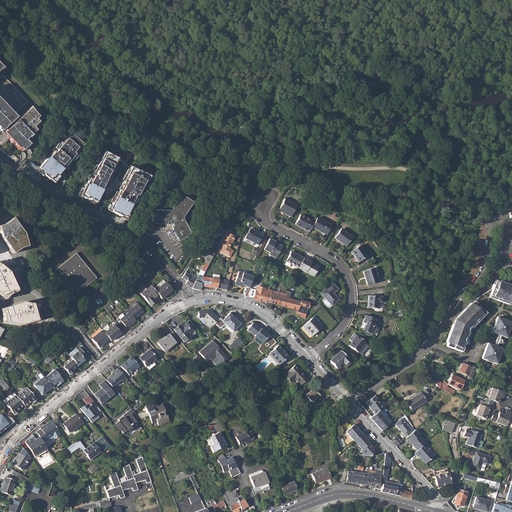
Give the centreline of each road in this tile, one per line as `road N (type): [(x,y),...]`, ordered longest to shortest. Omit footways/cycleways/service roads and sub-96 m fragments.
road 1 (residential): [(188,300),(17,433),(0,457)]
road 2 (residential): [(0,154),(40,188),(149,245),(188,300)]
road 3 (residential): [(266,196),(265,220),(322,250),(348,277),(348,314),(308,358)]
road 4 (tertiary): [(434,511),(352,493),(289,511)]
road 5 (residential): [(435,511),(433,494),(347,402)]
road 6 (residential): [(308,358),(255,306),(188,300)]
road 7 (residential): [(499,222),(491,221),(483,272),(450,320)]
